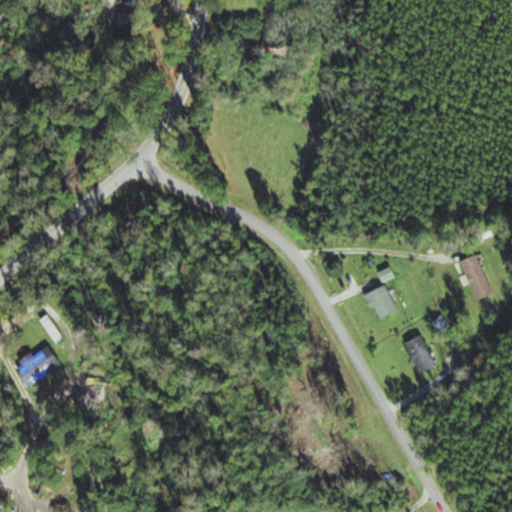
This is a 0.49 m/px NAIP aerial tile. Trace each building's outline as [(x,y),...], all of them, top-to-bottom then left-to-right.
[(125,34),(140,34),(140,15),(125,15),(125,34)] [(268,50),(290,57),(293,47),(271,40),(268,50)] [(498,294),(482,254),(465,261),(481,301),(498,294)] [(404,310),(390,285),(375,293),(388,319),(404,310)] [(61,330),(56,322),(50,326),(56,334),(61,330)] [(411,342),(425,373),(441,366),(426,335),(411,342)] [(67,363),(52,344),(21,369),(36,387),(67,363)]
